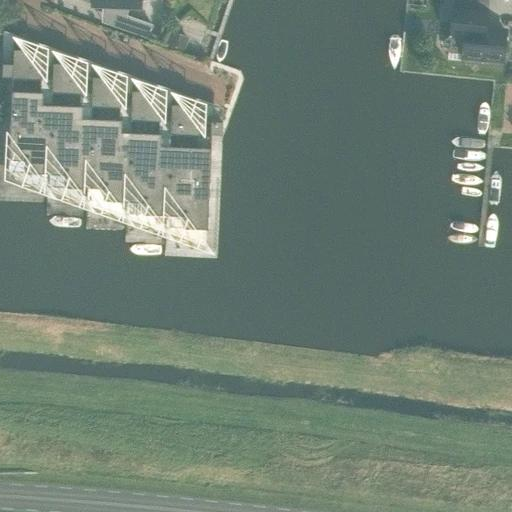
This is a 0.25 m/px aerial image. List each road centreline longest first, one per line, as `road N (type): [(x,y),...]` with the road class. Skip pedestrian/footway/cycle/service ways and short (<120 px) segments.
road 1 (residential): [(218,89),(24,22),(33,0)]
road 2 (primary): [(182,511),(0,498)]
